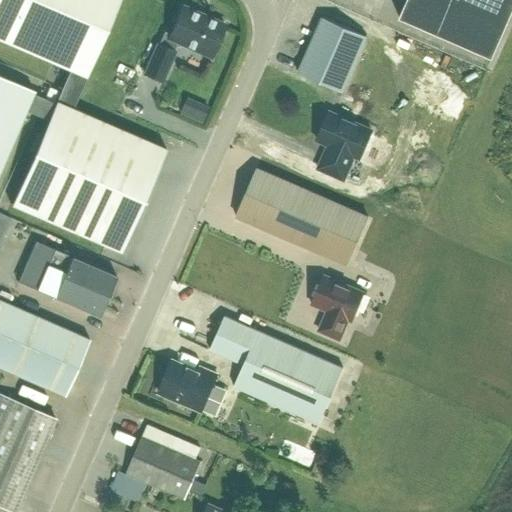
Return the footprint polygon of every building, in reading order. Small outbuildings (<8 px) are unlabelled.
[(31,94),(32,92),(0,77),(0,164),(24,110),(46,120),(9,204),(119,253),(164,150),(71,108),(117,0),(0,0),(0,40),(68,70),(53,104),(31,94)] [(384,0),(388,1),(388,0),(345,0),(345,1),(374,13),(379,0),(384,0)] [(511,0),(406,0),(399,18),(491,58),(511,9),(511,0)] [(223,25),(180,6),(168,34),(163,31),(157,44),(143,74),(160,81),(173,51),(172,51),(176,42),(210,57),(223,25)] [(366,36),(322,17),(297,73),(342,92),(366,36)] [(371,131),(329,112),(316,140),(328,145),(318,169),(343,180),(353,156),(359,159),(371,131)] [(368,217),(257,169),(236,217),(346,265),(368,217)] [(0,213),(0,242),(11,218),(0,213)] [(115,277),(34,242),(16,282),(98,318),(115,277)] [(364,294),(323,276),(311,304),(327,311),(319,331),(339,340),(348,320),(351,322),(364,294)] [(360,313),(371,316),(375,297),(365,295),(360,313)] [(88,340),(0,301),(0,369),(63,397),(88,340)] [(343,369),(224,317),(209,350),(243,365),(233,387),(319,424),(343,369)] [(197,372),(172,361),(158,393),(202,412),(217,376),(199,368),(197,372)] [(13,511),(54,420),(0,395),(0,507),(10,511),(13,511)] [(148,424),(143,436),(126,475),(185,500),(202,461),(195,458),(200,447),(148,424)]
